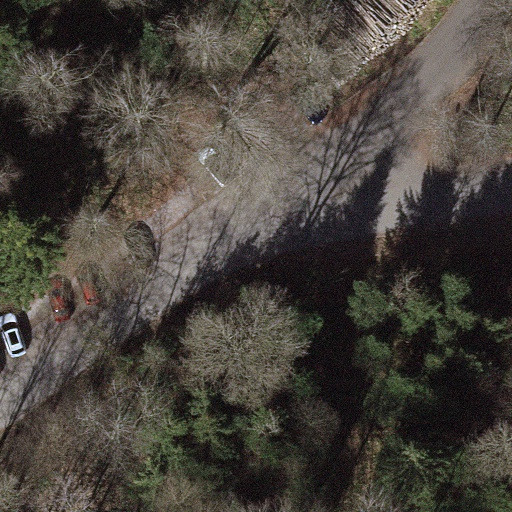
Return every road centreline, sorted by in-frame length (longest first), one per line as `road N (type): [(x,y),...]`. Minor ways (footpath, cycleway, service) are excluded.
road 1 (unclassified): [(285,197),(0,413)]
road 2 (unclassified): [(488,0),(423,82),(285,197)]
road 3 (unclassified): [(285,197),(511,187)]
